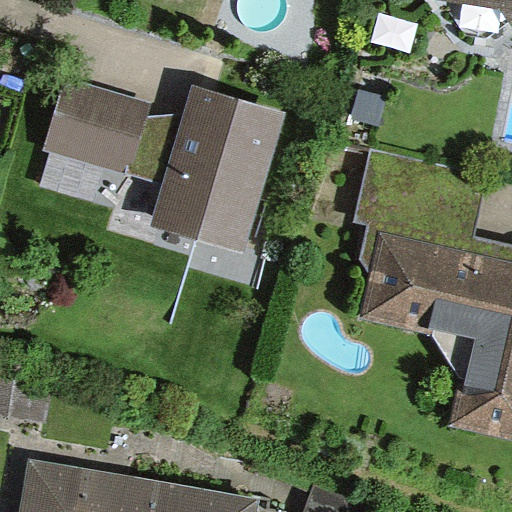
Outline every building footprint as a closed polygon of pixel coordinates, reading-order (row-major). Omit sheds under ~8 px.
[(511,0),(422,0),(422,4),(511,17),(511,0)] [(151,111),(68,89),(48,163),(132,185),(151,111)] [(283,123),(188,96),(147,238),(242,265),(283,123)] [(511,274),(374,247),(357,329),(460,350),(444,433),(511,446),(511,274)] [(245,511),(248,500),(28,466),(20,511),(245,511)]
